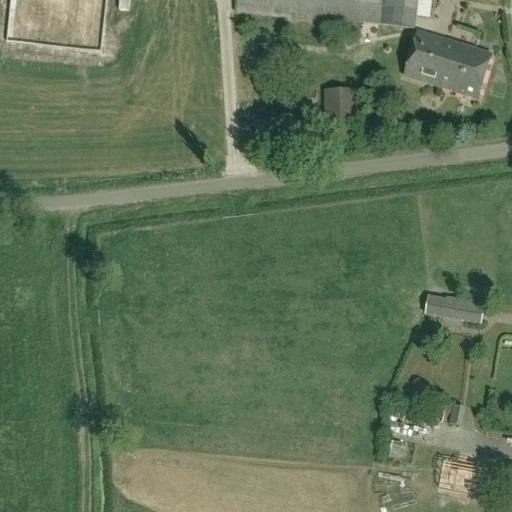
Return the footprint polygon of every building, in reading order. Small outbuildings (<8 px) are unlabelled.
[(238,0),(237,13),(323,24),(324,19),(342,21),(341,30),(358,32),(359,23),(414,30),(418,0),(238,0)] [(439,89),(452,43),(418,33),(405,78),(439,89)] [(452,43),(439,89),(478,101),(492,56),(452,43)] [(326,141),(356,141),(356,91),(325,91),(326,141)] [(446,300),(428,297),(425,316),(481,326),(485,304),(446,298),(446,300)] [(487,497),(492,467),(443,458),(437,488),(487,497)]
